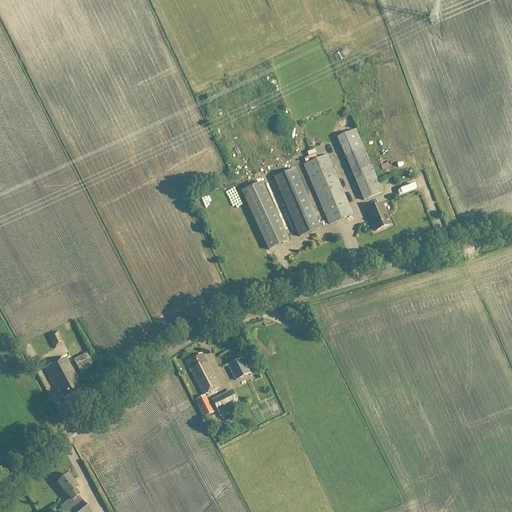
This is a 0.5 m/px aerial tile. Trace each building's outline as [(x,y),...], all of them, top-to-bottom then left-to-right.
[(363,202),(380,194),(361,150),(352,132),(336,139),(344,157),(363,202)] [(233,155),(238,152),(230,140),(226,143),(233,155)] [(315,197),(339,187),(329,163),(305,173),(315,197)] [(298,238),(319,229),(294,170),(273,179),(298,238)] [(267,251),(287,242),(261,183),(241,193),(267,251)] [(351,216),(342,195),(318,205),(327,226),(351,216)] [(389,226),(380,205),(364,212),(367,219),(368,219),(374,233),(389,226)] [(64,332),(73,331),(71,320),(63,321),(64,332)] [(53,350),(62,346),(55,334),(47,337),(53,350)] [(46,340),(38,344),(43,352),(51,348),(46,340)] [(78,374),(91,368),(85,355),(72,362),(78,374)] [(201,397),(217,389),(209,373),(200,355),(185,363),(201,397)] [(62,401),(79,391),(74,381),(76,380),(64,358),(43,370),(56,395),(58,393),(62,401)] [(233,383),(247,376),(240,361),(225,368),(233,383)] [(219,420),(238,410),(230,393),(210,402),(219,420)] [(203,419),(212,414),(204,398),(195,403),(203,419)] [(66,476),(56,485),(62,492),(60,494),(64,499),(67,497),(71,502),(75,506),(68,511),(87,511),(76,498),(78,496),(74,492),(77,489),(66,476)]
